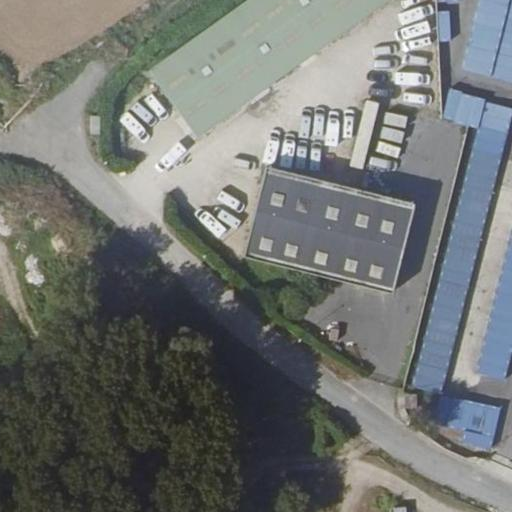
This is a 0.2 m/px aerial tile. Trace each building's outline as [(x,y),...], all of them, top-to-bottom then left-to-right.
[(224,0),(133,72),(186,141),(365,0),(224,0)] [(511,0),(479,0),(464,70),(511,80),(511,0)] [(453,41),(454,12),(440,12),(438,40),(453,41)] [(416,388),(447,395),(511,103),(449,90),(442,122),(476,129),(470,154),(464,153),(459,172),(463,173),(416,388)] [(368,170),(377,102),(363,100),(354,168),(368,170)] [(381,135),(402,142),(410,118),(389,111),(381,135)] [(397,290),(419,198),(254,158),(231,251),(397,290)] [(511,236),(482,376),(511,382),(511,236)] [(436,427),(464,430),(462,446),(494,450),(500,406),(440,398),(436,427)]
